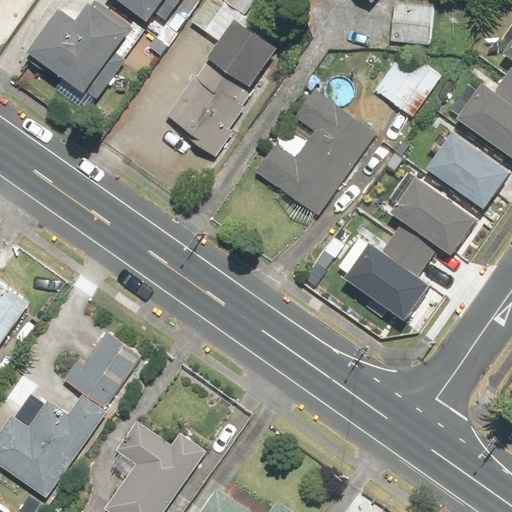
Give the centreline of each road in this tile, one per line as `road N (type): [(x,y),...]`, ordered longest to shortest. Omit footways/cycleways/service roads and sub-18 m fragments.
road 1 (secondary): [(414,437),(0,144)]
road 2 (residential): [(511,295),(414,437)]
